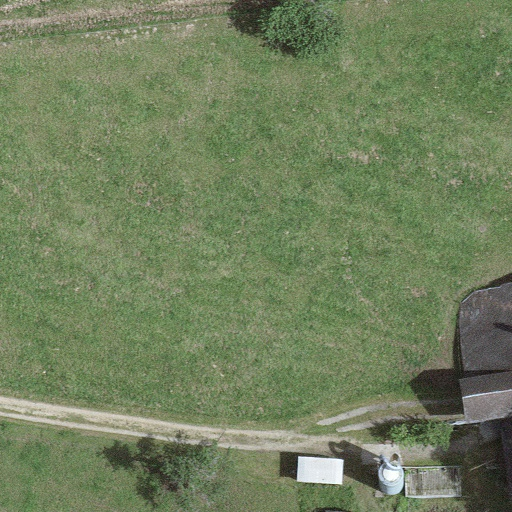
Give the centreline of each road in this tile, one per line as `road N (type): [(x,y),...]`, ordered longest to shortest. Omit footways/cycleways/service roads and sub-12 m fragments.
road 1 (track): [(449,411),(372,418),(289,440),(232,440),(0,410)]
road 2 (track): [(0,28),(263,0)]
